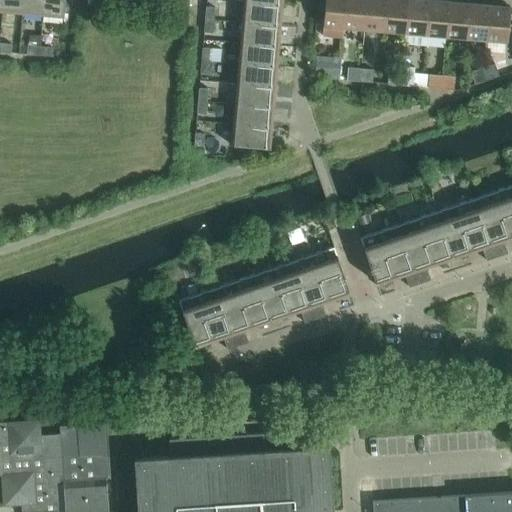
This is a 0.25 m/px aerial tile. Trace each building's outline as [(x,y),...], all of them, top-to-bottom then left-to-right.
[(1,0),(1,13),(21,15),(22,0),(1,0)] [(22,0),(21,15),(41,17),(42,0),(22,0)] [(42,0),(41,17),(62,18),(63,0),(42,0)] [(344,29),(346,0),(325,0),(323,27),(344,29)] [(346,0),(344,29),(364,31),(366,0),(346,0)] [(366,0),(364,31),(384,32),(386,0),(366,0)] [(404,34),(407,0),(386,0),(384,32),(404,34)] [(428,1),(428,0),(424,0),(407,0),(404,34),(425,36),(428,1)] [(428,0),(428,1),(425,36),(445,38),(448,2),(428,0)] [(448,2),(445,38),(465,39),(468,4),(448,2)] [(239,24),(279,28),(281,7),(241,4),(239,24)] [(468,4),(465,39),(485,41),(488,6),(468,4)] [(205,19),(214,20),(215,7),(206,6),(205,19)] [(488,6),(485,41),(506,43),(509,7),(488,6)] [(214,20),(205,19),(204,31),(212,32),(214,20)] [(238,44),(277,48),(279,28),(239,24),(238,44)] [(0,42),(0,51),(11,52),(11,44),(0,42)] [(236,65),(275,68),(277,48),(238,44),(236,65)] [(39,55),(39,46),(27,45),(26,54),(39,55)] [(39,46),(39,55),(51,56),(52,47),(39,46)] [(201,60),(210,60),(211,48),(202,47),(201,60)] [(210,60),(201,60),(200,72),(209,73),(210,60)] [(482,67),(486,79),(498,75),(494,63),(482,67)] [(314,77),(327,78),(340,79),(341,67),(315,64),(314,77)] [(234,85),(274,88),(275,68),(236,65),(234,85)] [(359,81),(361,68),(348,67),(347,79),(359,81)] [(486,79),(482,67),(471,71),(475,83),(486,79)] [(361,68),(359,81),(372,82),(373,69),(361,68)] [(400,84),(401,72),(389,70),(387,83),(400,84)] [(401,72),(400,84),(412,85),(414,73),(401,72)] [(440,88),(441,75),(429,74),(428,86),(440,88)] [(441,75),(440,88),(453,89),(454,76),(441,75)] [(233,105),(272,108),(274,88),(234,85),(233,105)] [(198,100),(206,101),(208,88),(199,88),(198,100)] [(206,101),(198,100),(197,113),(205,113),(206,101)] [(231,125),(270,129),(272,108),(233,105),(231,125)] [(270,129),(231,125),(229,146),(268,150),(270,129)] [(194,145),(203,146),(204,133),(195,133),(194,145)] [(511,185),(360,238),(375,283),(376,283),(377,287),(388,284),(386,278),(403,272),(408,288),(429,281),(424,265),(441,259),(443,264),(465,257),(464,252),(480,246),(486,261),(506,254),(501,239),(511,234),(511,185)] [(365,215),(357,218),(359,226),(368,223),(365,215)] [(333,248),(178,301),(194,350),(205,346),(204,341),(221,335),(227,350),(248,343),(243,327),(260,321),(262,327),(283,319),(281,314),(299,309),(304,324),(325,317),(320,301),(337,295),(339,300),(350,296),(333,248)] [(44,503),(39,436),(38,420),(0,422),(0,479),(2,506),(25,504),(44,503)] [(58,427),(59,434),(39,436),(44,503),(25,504),(25,511),(106,511),(104,479),(109,478),(105,424),(58,427)] [(332,511),(328,446),(292,449),(291,431),(168,440),(170,457),(134,459),(137,511),(332,511)] [(511,511),(511,492),(498,493),(372,501),(372,511),(511,511)]
